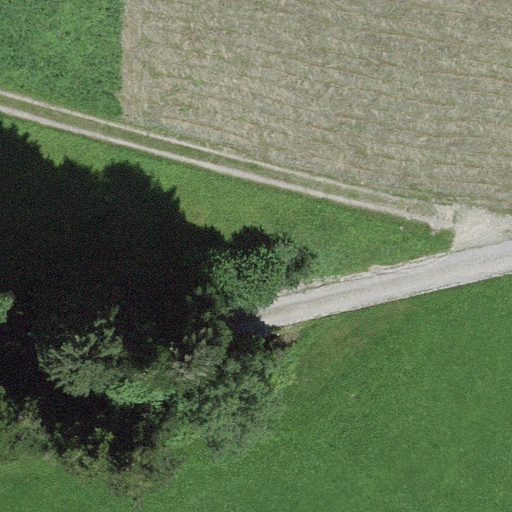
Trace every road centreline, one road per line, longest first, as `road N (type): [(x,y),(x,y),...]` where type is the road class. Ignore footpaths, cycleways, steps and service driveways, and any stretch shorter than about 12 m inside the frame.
road 1 (track): [(506,269),(441,231),(0,111)]
road 2 (track): [(0,412),(511,268)]
